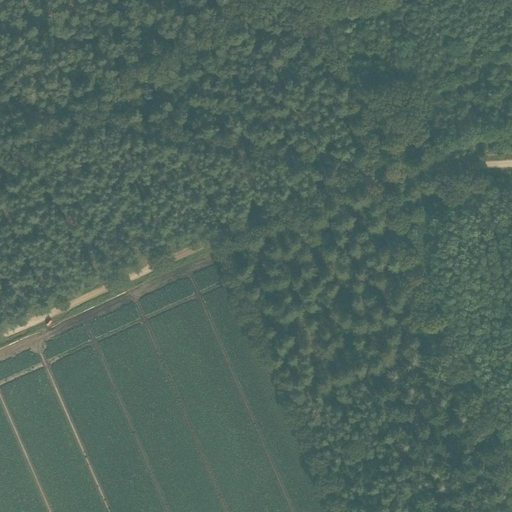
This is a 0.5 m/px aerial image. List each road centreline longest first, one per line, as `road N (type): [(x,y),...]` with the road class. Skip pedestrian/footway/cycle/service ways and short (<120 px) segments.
road 1 (track): [(0,113),(275,155),(361,181)]
road 2 (track): [(374,177),(511,484)]
road 3 (track): [(142,273),(84,132),(113,37),(107,0)]
road 4 (track): [(341,187),(380,175),(511,162)]
road 5 (track): [(0,337),(142,273)]
road 6 (track): [(142,273),(262,219)]
